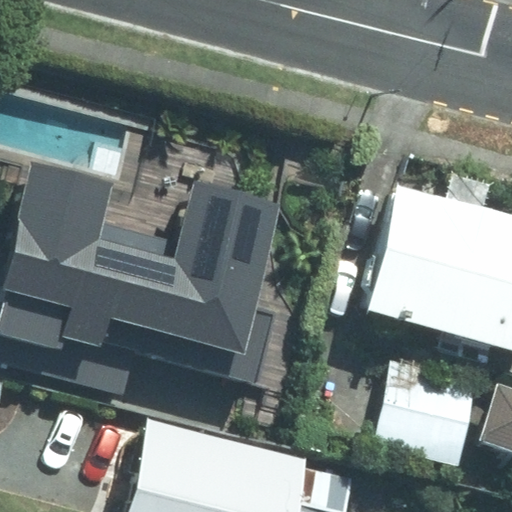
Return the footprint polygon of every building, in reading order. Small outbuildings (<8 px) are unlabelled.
[(215,191),(223,152),(116,130),(107,172),(42,158),(9,319),(213,361),(247,197),(215,191)] [(511,207),(485,201),(491,176),(450,167),(445,186),(396,175),(366,311),(511,342),(511,207)] [(0,410),(13,329),(0,326),(0,410)] [(461,459),(473,367),(390,356),(377,447),(461,459)] [(511,378),(497,374),(480,430),(511,439),(511,378)] [(326,511),(327,510),(332,511),(341,511),(355,461),(143,407),(116,511),(326,511)]
